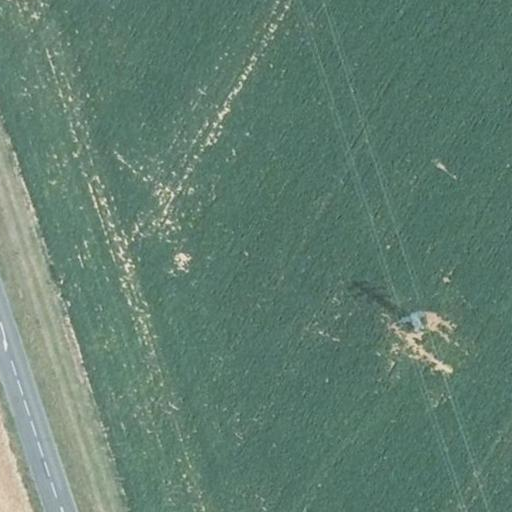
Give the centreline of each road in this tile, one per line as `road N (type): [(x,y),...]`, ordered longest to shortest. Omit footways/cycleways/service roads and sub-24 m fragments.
road 1 (track): [(107,511),(0,186)]
road 2 (secondary): [(62,511),(0,320)]
